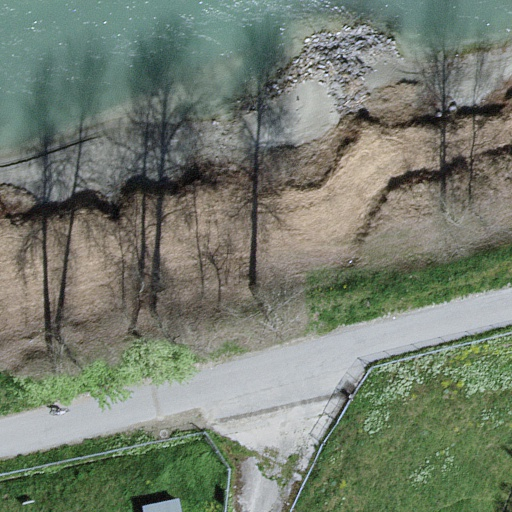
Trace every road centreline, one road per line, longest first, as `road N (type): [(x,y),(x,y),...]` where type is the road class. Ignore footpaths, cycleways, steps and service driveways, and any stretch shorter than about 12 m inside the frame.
road 1 (track): [(511,319),(280,383),(0,444)]
road 2 (track): [(280,383),(268,511)]
